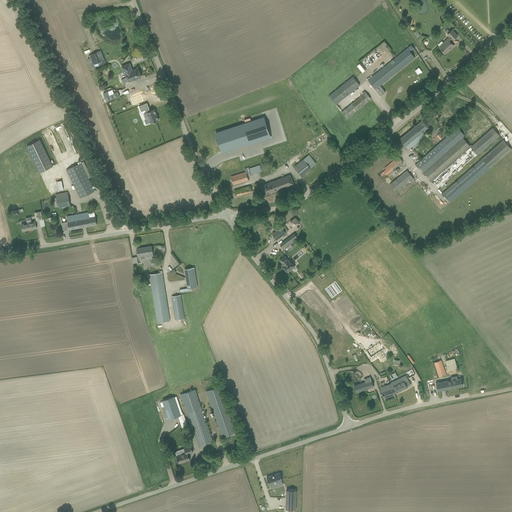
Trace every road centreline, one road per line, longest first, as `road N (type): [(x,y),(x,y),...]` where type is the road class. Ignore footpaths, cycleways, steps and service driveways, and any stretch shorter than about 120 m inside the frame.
road 1 (unclassified): [(227,215),(311,194),(511,22)]
road 2 (unclassified): [(98,511),(348,428)]
road 3 (unclassified): [(348,428),(314,334),(227,215)]
road 4 (unclassified): [(227,215),(131,0)]
road 5 (unclassified): [(41,246),(227,215)]
road 6 (unclassified): [(348,428),(466,398)]
